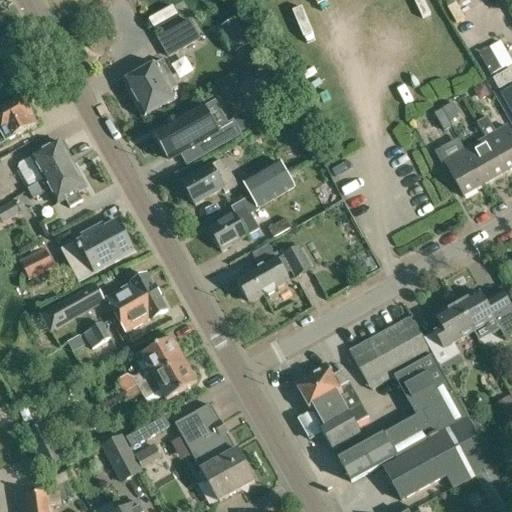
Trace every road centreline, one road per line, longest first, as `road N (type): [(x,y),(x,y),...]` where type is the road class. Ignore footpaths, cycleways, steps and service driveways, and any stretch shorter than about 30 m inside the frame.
road 1 (tertiary): [(237,372),(30,0)]
road 2 (residential): [(237,372),(511,220)]
road 3 (tertiary): [(304,489),(237,372)]
